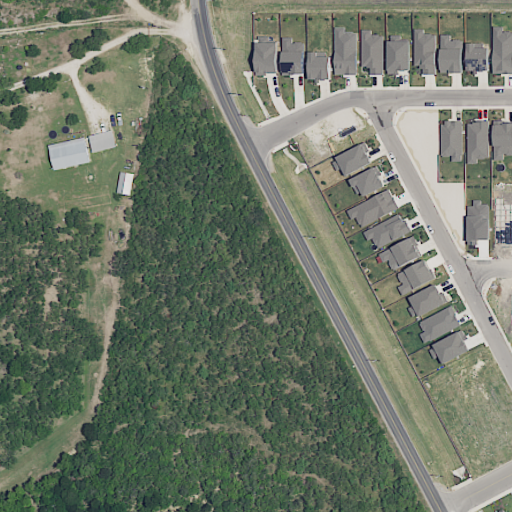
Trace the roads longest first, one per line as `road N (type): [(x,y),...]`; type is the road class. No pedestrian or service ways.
road 1 (tertiary): [(201,0),(204,43),(240,129),(441,511)]
road 2 (residential): [(376,97),(384,129),(511,369)]
road 3 (residential): [(0,35),(138,20),(201,28)]
road 4 (residential): [(248,145),(340,101),(376,97)]
road 5 (residential): [(376,97),(511,95)]
